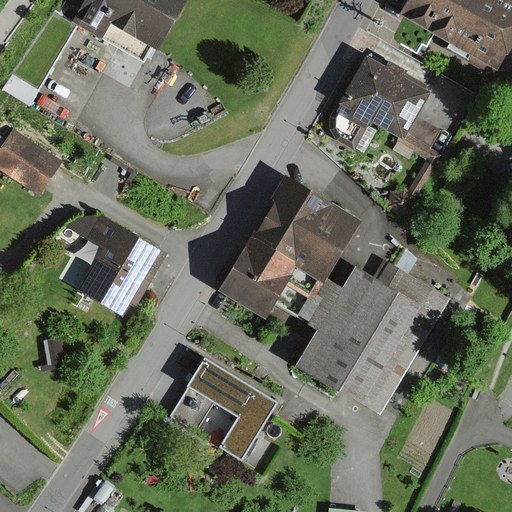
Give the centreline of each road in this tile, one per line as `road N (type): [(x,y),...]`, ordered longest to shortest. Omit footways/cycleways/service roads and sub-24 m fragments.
road 1 (residential): [(371,0),(296,160),(72,511)]
road 2 (residential): [(484,397),(426,511)]
